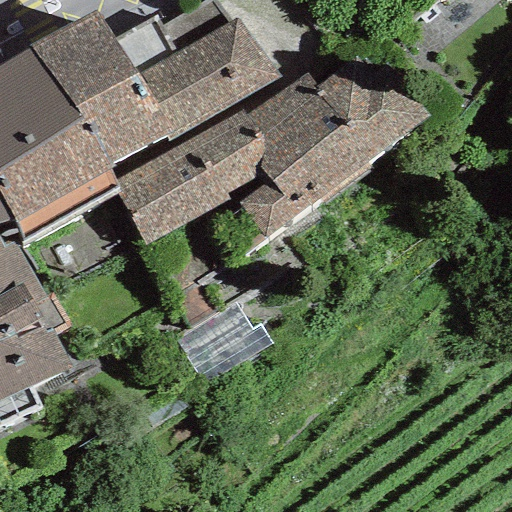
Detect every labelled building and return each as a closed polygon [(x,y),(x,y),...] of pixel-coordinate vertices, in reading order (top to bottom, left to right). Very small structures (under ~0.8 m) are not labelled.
[(167,141),(280,77),(237,18),(228,22),(212,0),(205,0),(162,25),(154,15),(113,39),(173,132),(165,136),(167,141)] [(113,39),(95,10),(28,45),(30,49),(0,66),(0,199),(12,220),(14,223),(108,169),(114,166),(111,163),(165,136),(173,132),(113,39)] [(368,163),(429,116),(370,44),(317,87),(306,75),(245,115),(242,111),(114,181),(115,183),(111,185),(144,247),(204,215),(241,256),(321,199),(323,205),(373,169),(368,163)] [(111,185),(115,183),(114,181),(108,169),(14,223),(21,234),(111,185)] [(0,199),(0,223),(12,220),(0,199)] [(71,368),(55,335),(70,327),(51,294),(44,296),(15,244),(23,240),(16,229),(0,235),(0,426),(41,407),(30,387),(71,368)]
